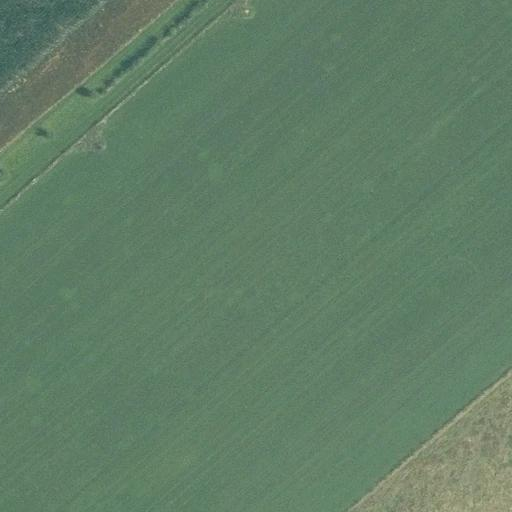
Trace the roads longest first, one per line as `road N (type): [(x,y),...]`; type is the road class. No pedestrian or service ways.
road 1 (track): [(0,199),(226,0)]
road 2 (track): [(511,377),(357,511)]
